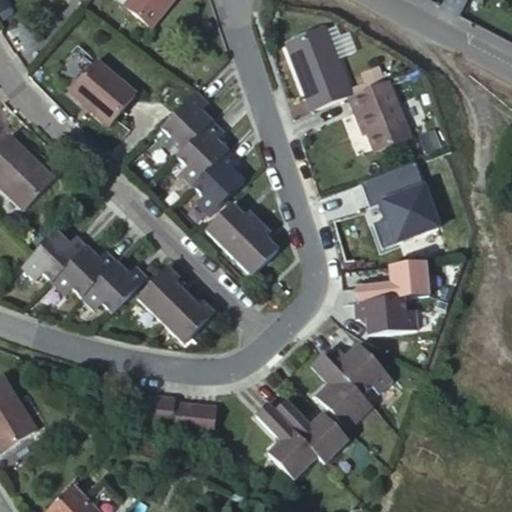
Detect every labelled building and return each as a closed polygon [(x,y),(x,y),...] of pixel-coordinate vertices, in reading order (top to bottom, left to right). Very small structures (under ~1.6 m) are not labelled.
[(151,30),(173,0),(130,0),(124,9),(151,30)] [(287,45),(313,113),(351,99),(353,98),(327,30),(287,45)] [(109,129),(136,97),(97,63),(70,94),(109,129)] [(412,141),(389,84),(353,98),(351,99),(357,116),(363,114),(370,135),(378,154),(412,141)] [(193,92),(190,93),(156,127),(168,138),(161,146),(186,171),(180,177),(202,199),(196,206),(207,217),(241,182),(231,171),(237,165),(216,142),(221,136),(196,111),(203,103),(193,92)] [(363,114),(357,116),(365,136),(370,135),(363,114)] [(0,189),(24,212),(55,181),(10,136),(0,146),(0,189)] [(251,278),(277,252),(265,239),(269,235),(248,213),(243,218),(231,205),(204,231),(251,278)] [(67,244),(56,233),(35,254),(20,268),(32,280),(38,273),(59,295),(67,287),(89,309),(96,303),(109,315),(143,281),(132,268),(125,275),(103,253),(96,259),(74,237),(67,244)] [(431,296),(427,264),(388,269),(391,284),(354,289),(356,304),(353,304),(355,320),(365,319),(367,336),(415,330),(413,312),(406,313),(404,300),(431,296)] [(183,345),(212,314),(202,303),(197,308),(172,284),(176,279),(165,269),(134,300),(183,345)] [(376,390),(387,381),(354,346),(343,356),(338,351),(327,361),(322,356),(310,367),(332,390),(321,401),(353,437),(377,414),(360,396),(371,385),(376,390)] [(0,450),(2,453),(36,429),(0,376),(0,450)] [(212,436),(216,407),(174,401),(175,399),(146,396),(143,422),(171,427),(170,429),(212,436)] [(325,467),(350,443),(324,415),(311,428),(287,402),(274,413),(267,405),(255,418),(278,443),(265,455),(290,480),(316,456),(325,467)] [(91,511),(71,491),(49,511),(91,511)]
